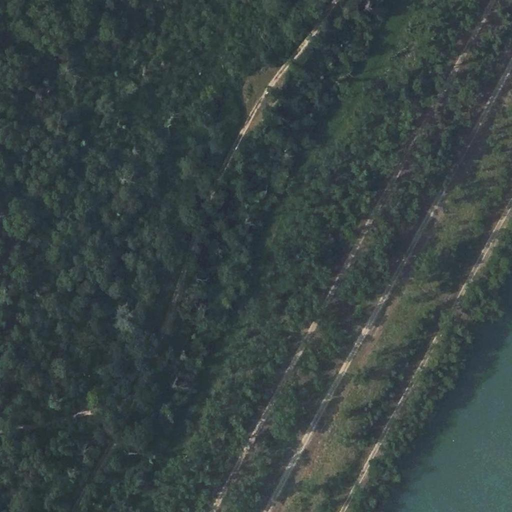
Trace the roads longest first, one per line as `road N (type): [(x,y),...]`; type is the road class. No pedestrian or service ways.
road 1 (track): [(210,511),(493,0)]
road 2 (track): [(511,61),(264,511)]
road 3 (track): [(335,0),(268,84),(222,167),(130,399)]
road 4 (track): [(345,511),(511,203)]
road 5 (track): [(130,399),(74,511)]
